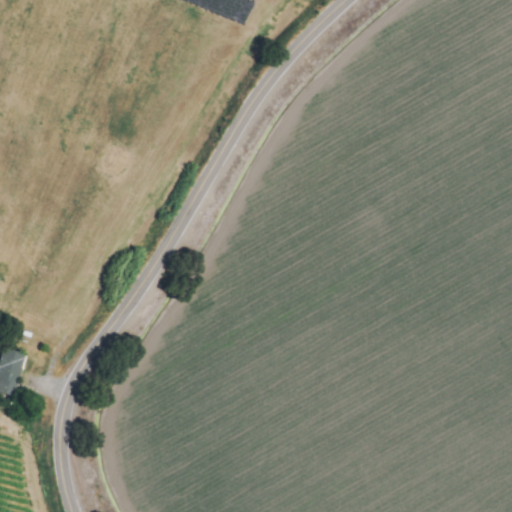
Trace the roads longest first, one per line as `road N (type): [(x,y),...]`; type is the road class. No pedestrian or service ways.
road 1 (track): [(135,511),(116,492),(116,395),(301,112),(424,0)]
road 2 (tertiary): [(343,0),(259,90),(80,371),(59,447),(70,511)]
